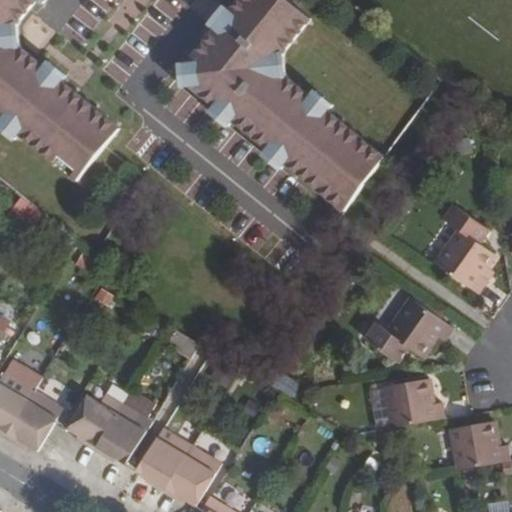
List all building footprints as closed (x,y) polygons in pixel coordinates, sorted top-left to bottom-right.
[(0,0),(0,118),(78,182),(121,129),(63,81),(45,67),(7,36),(14,27),(18,23),(36,0),(0,0)] [(305,27),(272,0),(239,0),(224,19),(210,37),(181,72),(184,93),(210,112),(229,126),(265,152),(283,166),(345,211),(362,190),(385,158),(282,83),(279,59),(305,27)] [(210,37),(224,19),(219,15),(204,33),(210,37)] [(50,61),(45,67),(63,81),(67,75),(50,61)] [(184,93),(181,72),(174,73),(177,94),(184,93)] [(229,126),(210,112),(206,119),(224,132),(229,126)] [(283,166),(265,152),(261,158),(279,172),(283,166)] [(38,210),(23,198),(14,210),(29,222),(38,210)] [(482,277),(487,269),(496,256),(480,245),(490,231),(455,207),(445,221),(459,231),(436,264),(479,295),(489,282),(482,277)] [(63,235),(47,222),(38,233),(54,246),(63,235)] [(487,269),(482,277),(489,282),(494,274),(487,269)] [(446,343),(455,329),(412,299),(388,331),(378,324),(367,340),(399,363),(410,348),(424,359),(439,338),(446,343)] [(200,345),(171,327),(162,341),(192,359),(200,345)] [(283,367),(296,376),(311,356),(297,346),(283,367)] [(14,361),(6,374),(35,392),(43,378),(14,361)] [(235,374),(219,364),(211,378),(227,388),(235,374)] [(0,383),(0,428),(10,434),(35,392),(6,374),(0,383)] [(443,403),(435,404),(431,379),(387,387),(393,428),(446,419),(443,403)] [(35,392),(10,434),(39,452),(65,409),(59,406),(35,392)] [(99,448),(119,414),(89,396),(70,430),(99,448)] [(99,448),(128,466),(148,432),(142,428),(151,414),(127,399),(119,414),(99,448)] [(509,446),(500,447),(496,422),(452,429),(459,471),(461,471),(502,464),(511,462),(509,446)] [(158,438),(138,472),(168,490),(188,456),(194,447),(164,429),(158,438)] [(168,490),(197,507),(217,474),(223,464),(194,447),(188,456),(168,490)] [(233,511),(217,502),(210,511),(233,511)]
